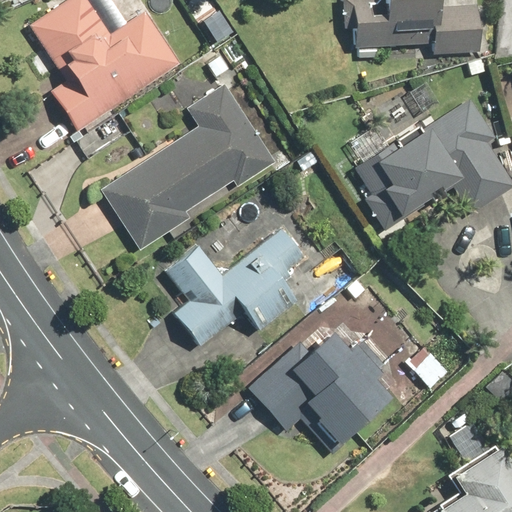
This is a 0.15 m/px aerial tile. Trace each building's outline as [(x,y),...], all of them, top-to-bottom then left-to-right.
[(51,94),(77,133),(181,62),(147,12),(112,36),(87,0),(68,0),(32,24),(70,81),(51,94)] [(208,0),(185,0),(196,18),(213,7),(208,0)] [(345,0),(353,12),(355,47),(431,42),(432,56),(483,53),(479,2),(441,4),(441,0),(345,0)] [(429,81),(391,100),(403,123),(440,104),(429,81)] [(234,180),(237,185),(276,160),(237,101),(225,83),(187,108),(199,126),(102,189),(141,248),(193,215),(189,209),(234,180)] [(396,182),(385,190),(404,217),(433,198),(439,207),(458,194),(473,216),(511,189),(511,181),(487,145),(498,138),(470,97),(427,127),(428,128),(381,161),(396,182)] [(123,114),(76,142),(86,159),(133,132),(123,114)] [(176,312),(201,346),(245,313),(260,333),(300,302),(282,278),(308,258),(284,226),(221,273),(201,246),(170,269),(193,299),(176,312)] [(303,343),(249,388),(288,434),(303,421),(331,455),(396,401),(378,380),(390,370),(364,339),(353,349),(339,333),(313,355),(303,343)] [(439,504),(442,509),(437,511),(511,511),(511,453),(507,446),(499,452),(495,445),(447,476),(457,492),(439,504)]
